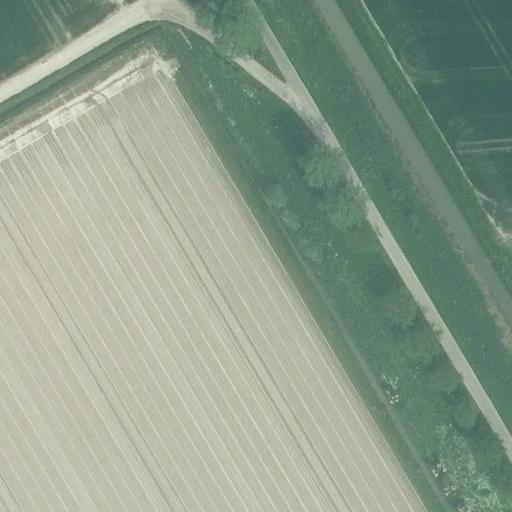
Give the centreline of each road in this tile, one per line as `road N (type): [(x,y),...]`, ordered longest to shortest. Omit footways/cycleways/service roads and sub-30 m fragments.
road 1 (unclassified): [(511,451),(317,120)]
road 2 (unclassified): [(0,99),(163,0)]
road 3 (unclassified): [(170,0),(185,20),(317,120)]
road 4 (unclassified): [(317,120),(246,0)]
